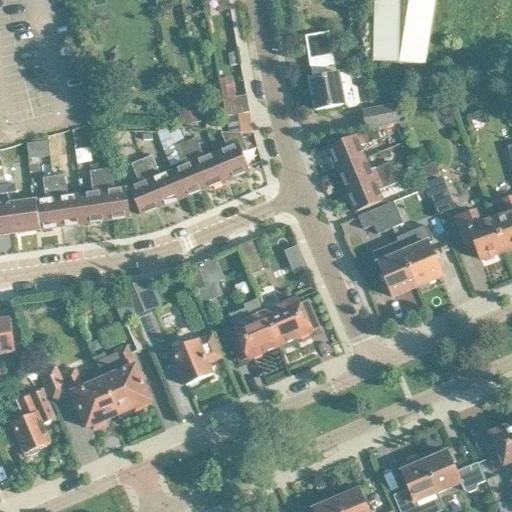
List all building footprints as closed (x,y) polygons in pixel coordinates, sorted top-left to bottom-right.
[(426,66),(436,0),(373,0),(372,62),(426,66)] [(336,76),(329,34),(305,38),(310,69),(320,67),(322,79),(336,76)] [(322,79),(320,67),(310,69),(312,81),(309,81),(315,112),(346,106),(349,109),(356,108),(359,103),(357,90),(353,89),(350,73),(336,76),(322,79)] [(248,114),(245,98),(224,101),(228,116),(248,114)] [(361,113),(365,130),(396,124),(393,106),(361,113)] [(253,135),(248,114),(228,116),(231,134),(234,134),(241,134),(253,135)] [(377,140),(373,129),(329,148),(337,169),(363,158),(359,148),(377,140)] [(218,155),(228,180),(250,172),(242,153),(248,151),(241,134),(234,134),(231,134),(222,134),(229,150),(218,155)] [(225,182),(228,180),(218,155),(214,156),(203,161),(195,140),(185,144),(204,191),(225,182)] [(204,191),(185,144),(176,148),(184,169),(174,173),(170,174),(181,200),(204,191)] [(152,158),(142,162),(161,208),(181,200),(170,174),(160,178),(152,158)] [(347,193),(394,172),(390,163),(369,172),(363,158),(337,169),(339,172),(347,193)] [(161,208),(142,162),(132,166),(141,186),(130,191),(140,217),(161,208)] [(394,172),(398,182),(413,176),(409,166),(396,171),(394,172)] [(111,170),(100,171),(107,221),(130,218),(126,191),(114,192),(111,170)] [(107,221),(100,171),(90,173),(93,195),(79,197),(83,225),(86,224),(107,221)] [(398,182),(394,172),(347,193),(356,213),(382,202),(377,191),(398,182)] [(64,177),(53,178),(60,228),(83,225),(79,197),(66,199),(64,177)] [(60,228),(53,178),(43,179),(46,202),(35,203),(39,231),(60,228)] [(440,179),(431,183),(425,186),(438,215),(450,209),(444,196),(447,194),(440,179)] [(13,185),(4,186),(5,195),(15,193),(13,185)] [(509,215),(495,220),(506,252),(511,250),(511,198),(504,201),(509,215)] [(393,202),(383,207),(392,229),(402,224),(393,202)] [(39,231),(35,203),(7,206),(11,235),(35,232),(39,231)] [(0,236),(11,235),(7,206),(0,207),(0,236)] [(383,207),(376,209),(357,217),(363,231),(373,226),(377,235),(392,229),(383,207)] [(506,252),(495,220),(480,225),(475,212),(457,218),(465,242),(474,239),(481,261),(486,259),(487,262),(494,259),(494,257),(506,252)] [(441,277),(431,253),(427,244),(432,242),(425,227),(397,240),(398,243),(418,287),(441,277)] [(263,268),(252,242),(238,247),(250,274),(263,268)] [(418,287),(398,243),(373,253),(393,298),(418,287)] [(207,286),(198,265),(186,269),(196,291),(207,286)] [(280,347),(267,314),(261,299),(244,306),(245,310),(230,316),(248,360),(251,359),(255,361),(262,358),(263,354),(280,347)] [(298,301),(267,314),(280,347),(298,339),(302,341),(308,339),(309,334),(311,333),(298,301)] [(138,318),(139,321),(150,346),(163,340),(152,313),(138,318)] [(20,320),(10,321),(13,341),(24,340),(20,320)] [(10,321),(0,322),(0,355),(15,354),(13,341),(10,321)] [(150,346),(139,321),(127,326),(137,351),(150,346)] [(212,375),(208,364),(221,359),(212,337),(199,342),(198,342),(185,347),(182,342),(172,346),(177,357),(175,357),(177,360),(175,361),(186,387),(187,386),(191,388),(198,385),(200,380),(212,375)] [(116,351),(118,355),(97,364),(104,380),(119,416),(134,409),(136,413),(147,408),(146,404),(150,402),(127,346),(116,351)] [(54,367),(39,374),(52,404),(67,397),(54,367)] [(104,422),(119,416),(104,380),(83,388),(75,369),(64,373),(87,429),(92,427),(93,431),(106,426),(104,422)] [(43,392),(17,403),(24,420),(11,425),(25,456),(29,454),(30,457),(39,453),(38,450),(50,445),(43,427),(55,421),(43,392)] [(511,426),(491,435),(495,446),(487,449),(496,470),(511,463),(511,426)] [(458,473),(449,453),(437,458),(434,456),(429,458),(427,463),(425,464),(438,495),(461,484),(465,492),(471,494),(477,492),(479,486),(486,483),(478,464),(458,473)] [(430,511),(443,506),(438,495),(425,464),(423,465),(419,463),(414,465),(413,468),(401,473),(409,491),(394,497),(400,511),(409,511),(417,509),(417,511),(430,511)] [(498,477),(487,481),(496,504),(508,500),(498,477)] [(338,500),(336,501),(340,511),(369,511),(360,491),(348,496),(345,494),(340,496),(338,500)] [(340,511),(336,501),(334,502),(330,500),(326,502),(324,506),(313,511),(312,511),(340,511)]
